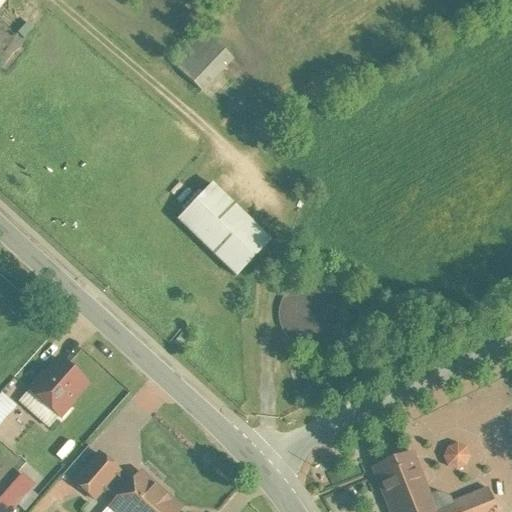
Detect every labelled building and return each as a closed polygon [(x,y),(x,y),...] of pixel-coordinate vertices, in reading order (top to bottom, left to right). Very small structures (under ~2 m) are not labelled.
[(0,27),(0,70),(21,46),(0,27)] [(235,63),(207,34),(174,66),(202,94),(235,63)] [(87,204),(55,241),(92,273),(124,238),(208,312),(232,285),(162,223),(204,175),(140,118),(74,192),(87,204)] [(270,241),(210,185),(176,222),(236,278),(270,241)] [(65,419),(96,384),(69,360),(38,395),(65,419)] [(472,449),(463,444),(452,447),(447,456),(450,467),(460,472),(470,468),(475,459),(472,449)] [(502,511),(494,490),(442,510),(418,452),(376,469),(392,511),(502,511)] [(105,453),(79,482),(100,501),(108,493),(120,503),(113,510),(115,511),(187,511),(189,511),(146,473),(134,486),(123,476),(126,472),(105,453)] [(26,474),(0,505),(0,511),(18,511),(40,486),(26,474)]
